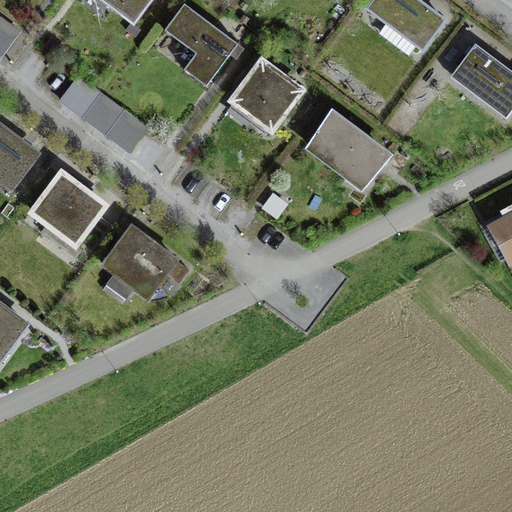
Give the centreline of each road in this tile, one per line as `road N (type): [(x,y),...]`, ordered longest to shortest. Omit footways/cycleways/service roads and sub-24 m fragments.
road 1 (residential): [(277,279),(0,74)]
road 2 (residential): [(0,415),(277,279)]
road 3 (residential): [(277,279),(511,157)]
